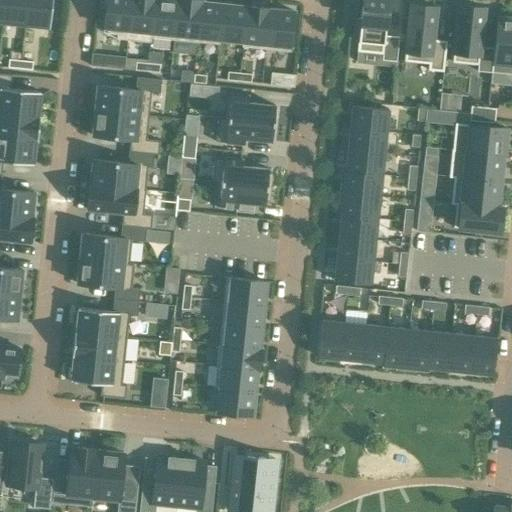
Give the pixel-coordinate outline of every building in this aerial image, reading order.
[(3,0),(1,23),(24,26),(26,0),(3,0)] [(51,0),(26,0),(24,26),(49,28),(51,0)] [(127,40),(131,0),(106,0),(103,32),(117,34),(116,39),(127,40)] [(154,0),(131,0),(127,40),(150,42),(154,0)] [(166,39),(173,40),(177,0),(154,0),(150,42),(151,37),(166,39)] [(201,0),(196,0),(177,0),(173,40),(197,42),(201,0)] [(219,40),(222,4),(202,2),(202,1),(201,0),(197,42),(218,44),(219,40)] [(382,60),(395,61),(398,37),(384,35),(388,0),(361,0),(360,18),(357,18),(355,35),(358,35),(357,51),(382,53),(382,60)] [(242,47),(246,6),(222,4),(219,40),(242,42),(242,47)] [(443,72),(446,41),(432,39),(436,7),(410,4),(404,61),(428,63),(428,70),(443,72)] [(491,72),(494,48),(480,46),(484,8),(458,5),(452,62),(478,64),(477,71),(491,72)] [(265,49),(269,9),(246,6),(242,47),(265,49)] [(294,11),(269,9),(265,49),(290,52),(294,11)] [(494,48),(491,72),(511,74),(511,18),(497,17),(494,48)] [(90,66),(102,67),(103,57),(91,56),(90,66)] [(20,61),(8,60),(8,67),(20,69),(20,61)] [(135,70),(147,71),(148,63),(136,62),(135,70)] [(34,64),(22,63),(21,71),(34,72),(34,64)] [(160,64),(148,63),(147,71),(159,73),(160,64)] [(181,81),(181,82),(188,82),(193,83),(194,73),(182,71),(182,75),(181,81)] [(239,81),(240,73),(227,72),(227,80),(239,81)] [(0,111),(38,116),(41,92),(10,89),(11,75),(0,73),(0,111)] [(252,74),(240,73),(239,81),(251,82),(252,74)] [(270,85),(294,87),(295,75),(271,73),(270,85)] [(194,74),(193,83),(201,84),(205,84),(206,78),(206,76),(194,74)] [(94,110),(147,116),(150,92),(160,93),(161,80),(136,77),(135,89),(96,85),(94,110)] [(188,82),(188,91),(200,92),(201,84),(193,83),(188,82)] [(275,105),(248,102),(248,97),(225,94),(222,117),(222,118),(273,123),(275,105)] [(388,110),(352,106),(349,128),(386,132),(388,110)] [(494,123),(496,108),(471,106),(470,114),(470,120),(494,123)] [(418,108),(416,120),(424,121),(426,109),(418,108)] [(94,110),(91,135),(130,139),(129,151),(144,153),(154,154),(158,154),(159,141),(145,140),(147,116),(94,110)] [(0,111),(0,136),(36,140),(37,141),(39,116),(38,116),(0,111)] [(504,155),(506,128),(469,124),(470,120),(470,114),(450,112),(449,123),(455,124),(455,125),(452,149),(452,150),(504,155)] [(244,139),(271,141),(273,123),(222,118),(222,117),(218,117),(215,141),(244,144),(244,139)] [(384,153),(386,132),(349,128),(347,150),(384,153)] [(420,135),(412,134),(411,146),(419,147),(420,135)] [(183,135),(182,146),(195,147),(196,136),(183,135)] [(0,136),(0,174),(1,175),(2,161),(33,164),(36,140),(0,136)] [(182,146),(181,157),(194,159),(195,147),(182,146)] [(424,157),(436,158),(437,148),(425,147),(424,157)] [(452,150),(452,149),(451,149),(448,177),(453,178),(453,177),(501,182),(504,155),(452,150)] [(342,171),(382,175),(384,153),(347,150),(345,171),(342,170),(342,171)] [(90,185),(145,190),(147,167),(152,167),(154,154),(144,153),(129,151),(127,163),(93,160),(90,184),(90,185)] [(272,174),(268,174),(268,169),(241,166),(242,160),(213,157),(211,182),(216,183),(216,182),(270,187),(272,174)] [(408,178),(415,179),(417,166),(409,166),(408,178)] [(342,171),(340,193),(379,197),(382,175),(342,171)] [(0,213),(32,216),(34,193),(0,189),(0,184),(1,175),(0,174),(0,213)] [(434,175),(422,174),(421,185),(433,187),(434,175)] [(451,204),(455,205),(455,204),(498,208),(498,207),(501,182),(453,177),(453,178),(451,204)] [(415,179),(408,178),(406,189),(414,190),(415,179)] [(146,228),(151,229),(152,215),(143,214),(145,190),(90,185),(90,184),(87,209),(122,213),(121,225),(146,228)] [(267,208),(269,190),(223,185),(218,184),(216,208),(240,211),(241,205),(267,208)] [(379,197),(340,193),(338,214),(377,218),(379,197)] [(181,210),(189,211),(190,200),(182,199),(177,198),(176,210),(181,210)] [(498,208),(455,204),(455,205),(453,227),(499,232),(501,207),(498,207),(498,208)] [(411,222),(412,210),(404,209),(403,221),(411,222)] [(0,239),(30,242),(32,217),(32,216),(0,213),(0,239)] [(377,218),(338,214),(338,215),(340,215),(338,236),(375,240),(377,218)] [(428,232),(430,217),(418,216),(416,231),(428,232)] [(410,234),(411,222),(403,221),(402,233),(410,234)] [(131,240),(144,241),(146,228),(121,225),(120,237),(81,233),(79,258),(129,263),(129,262),(131,240)] [(146,228),(144,241),(152,242),(154,229),(151,229),(146,228)] [(336,258),(373,262),(375,240),(338,236),(336,258)] [(399,264),(407,265),(408,253),(400,252),(399,264)] [(133,263),(129,262),(129,263),(79,258),(76,283),(115,287),(113,299),(138,302),(140,288),(131,287),(133,263)] [(334,280),(370,284),(373,262),(336,258),(334,280)] [(407,265),(399,264),(397,276),(405,277),(407,265)] [(174,290),(176,267),(163,266),(161,289),(174,290)] [(0,267),(0,292),(20,295),(22,270),(0,267)] [(223,301),(264,305),(266,281),(225,277),(223,301)] [(183,285),(182,297),(190,298),(192,286),(183,285)] [(336,286),(335,294),(346,295),(347,287),(336,286)] [(359,296),(360,288),(347,287),(346,295),(359,296)] [(0,317),(17,319),(20,295),(0,292),(0,317)] [(390,297),(378,296),(377,304),(389,305),(390,297)] [(182,297),(181,309),(189,310),(190,298),(182,297)] [(401,306),(402,298),(390,297),(389,305),(401,306)] [(126,338),(128,315),(137,315),(138,302),(113,299),(112,311),(77,308),(75,332),(75,333),(126,338)] [(432,310),(433,302),(421,300),(420,308),(432,310)] [(223,301),(221,322),(261,327),(264,305),(223,301)] [(445,303),(433,302),(432,310),(444,311),(445,303)] [(464,313),(476,314),(477,306),(464,305),(464,313)] [(488,307),(477,306),(476,314),(488,315),(488,307)] [(343,322),(321,320),(317,357),(340,359),(343,322)] [(260,348),(260,347),(259,347),(261,327),(221,322),(218,344),(260,348)] [(343,322),(340,359),(361,361),(365,324),(343,322)] [(365,324),(361,361),(382,363),(382,366),(383,366),(387,327),(365,324)] [(173,327),(172,339),(180,340),(181,328),(173,327)] [(387,327),(383,366),(404,368),(409,329),(387,327)] [(426,370),(430,331),(409,329),(404,368),(426,370)] [(430,331),(426,370),(427,370),(427,368),(448,370),(452,333),(430,331)] [(75,333),(75,332),(74,332),(71,356),(72,356),(72,355),(124,361),(126,338),(75,333)] [(448,370),(470,372),(474,335),(452,333),(448,370)] [(496,338),(474,335),(470,372),(492,375),(496,338)] [(180,340),(172,339),(171,346),(171,351),(174,352),(179,352),(180,340)] [(218,344),(216,365),(258,370),(260,348),(218,344)] [(18,348),(0,345),(0,377),(3,378),(4,374),(15,375),(18,348)] [(171,346),(167,345),(163,345),(162,356),(166,357),(170,357),(171,351),(171,346)] [(126,384),(121,384),(124,361),(72,355),(72,356),(70,380),(101,383),(100,396),(125,398),(126,384)] [(258,371),(258,370),(216,365),(214,387),(255,391),(257,371),(258,371)] [(175,371),(173,383),(182,384),(183,372),(175,371)] [(180,396),(182,384),(173,383),(172,395),(180,396)] [(214,388),(219,388),(216,412),(252,416),(255,391),(214,387),(214,388)] [(151,398),(150,407),(165,408),(165,400),(151,398)] [(11,441),(7,485),(35,488),(33,507),(49,509),(53,479),(38,477),(38,471),(40,471),(41,459),(40,459),(41,444),(11,441)] [(97,449),(92,498),(136,502),(138,478),(120,476),(123,452),(117,452),(117,448),(102,446),(102,450),(98,450),(98,449),(97,449)] [(52,494),(92,498),(97,449),(71,447),(69,471),(55,470),(52,494)] [(155,476),(143,475),(138,511),(154,511),(156,504),(176,506),(180,458),(179,458),(168,457),(157,456),(155,476)] [(233,468),(229,510),(246,511),(256,511),(257,503),(272,505),(274,485),(277,462),(265,460),(265,458),(246,456),(245,469),(233,468)] [(193,459),(183,458),(182,459),(180,458),(176,506),(196,508),(195,511),(211,511),(214,482),(202,480),(204,461),(193,460),(193,459)]
